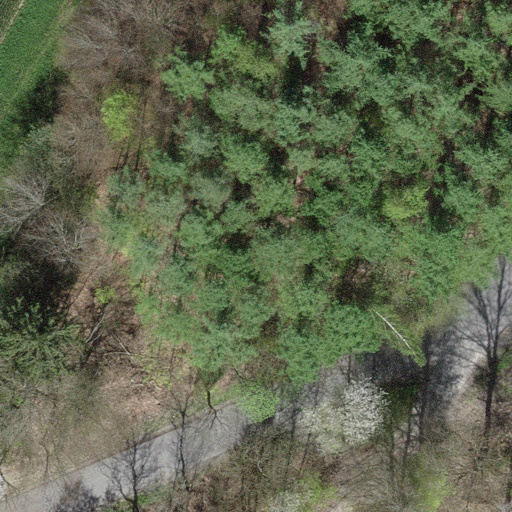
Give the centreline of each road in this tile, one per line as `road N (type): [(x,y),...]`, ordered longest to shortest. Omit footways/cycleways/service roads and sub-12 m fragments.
road 1 (residential): [(18,511),(489,313),(511,293)]
road 2 (track): [(352,511),(489,313)]
